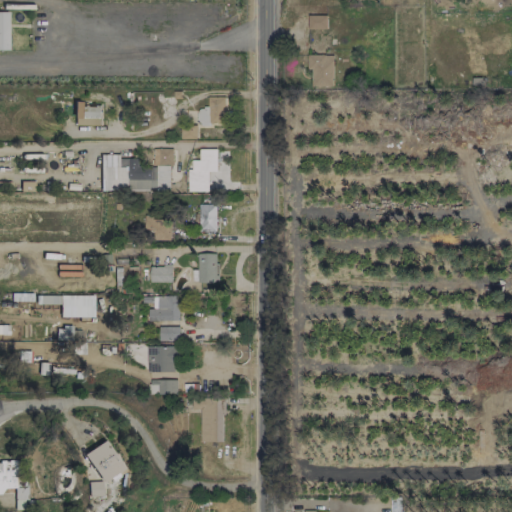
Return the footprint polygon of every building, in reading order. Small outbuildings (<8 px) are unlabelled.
[(8,12),(0,12),(0,50),(8,50),(8,12)] [(326,29),(326,15),(308,15),(308,29),(326,29)] [(307,55),(306,69),(311,69),(311,86),(332,86),(333,55),(307,55)] [(224,97),(207,97),(206,108),(197,108),(197,124),(224,125),(224,97)] [(75,117),(98,118),(98,106),(76,106),(75,117)] [(152,165),(171,166),(171,148),(152,148),(152,165)] [(216,149),(198,149),(199,160),(191,160),(191,169),(187,169),(187,191),(198,190),(198,184),(208,184),(207,171),(216,171),(216,149)] [(156,167),(136,166),(136,159),(116,158),(116,155),(102,154),(102,167),(112,167),(112,179),(126,179),(126,189),(155,190),(156,167)] [(215,205),(198,204),(197,232),(214,232),(215,205)] [(169,241),(170,218),(143,217),(142,240),(169,241)] [(215,253),(196,254),(197,282),(216,282),(215,253)] [(148,266),(149,282),(171,282),(171,265),(148,266)] [(60,317),(93,317),(93,296),(60,295),(60,317)] [(177,320),(177,296),(151,296),(151,309),(147,309),(148,320),(177,320)] [(178,326),(158,327),(158,341),(178,341),(178,326)] [(56,341),(73,340),(73,327),(56,328),(56,341)] [(146,346),(146,372),(174,372),(173,363),(179,363),(179,345),(146,346)] [(176,379),(148,380),(149,394),(176,393),(176,379)] [(199,408),(199,442),(223,442),(223,398),(194,399),(195,408),(199,408)] [(84,453),(99,482),(122,471),(107,441),(84,453)] [(0,493),(2,494),(2,488),(14,488),(14,461),(0,461),(0,493)] [(89,497),(102,496),(101,481),(88,482),(89,497)]
